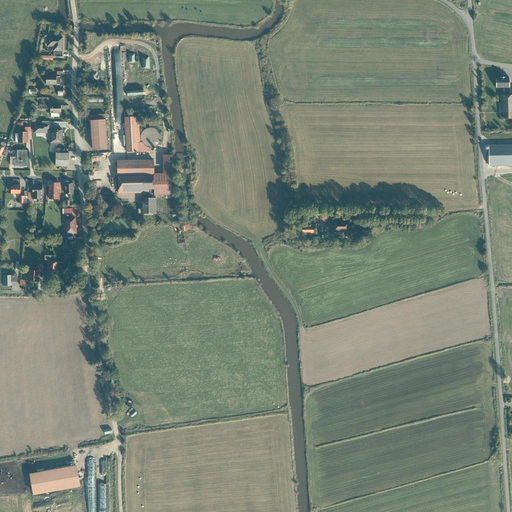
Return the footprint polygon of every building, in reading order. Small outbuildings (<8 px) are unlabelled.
[(64,38),(48,37),(48,46),(53,46),(53,52),(54,52),(62,52),(64,52),(64,38)] [(118,58),(113,58),(113,64),(122,63),(121,54),(118,54),(118,58)] [(57,76),(47,76),(47,85),(57,85),(57,76)] [(508,77),(495,77),(496,88),(509,87),(508,77)] [(67,87),(64,87),(63,92),(59,91),(58,96),(66,96),(67,87)] [(511,95),(501,96),(501,111),(511,110),(511,95)] [(159,99),(128,101),(128,109),(160,107),(159,99)] [(69,105),(51,105),(51,116),(61,116),(61,110),(69,110),(69,105)] [(511,110),(501,111),(501,120),(511,119),(511,110)] [(105,114),(90,115),(92,149),(107,148),(105,114)] [(138,117),(124,117),(127,153),(152,152),(146,148),(143,145),(142,143),(140,143),(138,117)] [(48,130),(48,122),(42,122),(42,126),(35,126),(35,133),(46,133),(46,130),(48,130)] [(64,143),(64,128),(50,128),(50,133),(53,133),(53,140),(51,140),(51,148),(56,148),(56,143),(64,143)] [(28,132),(18,132),(19,143),(28,143),(28,132)] [(27,166),(27,151),(17,151),(17,160),(13,161),(13,164),(13,166),(27,166)] [(69,154),(57,153),(56,167),(68,167),(69,154)] [(154,173),(154,160),(118,160),(118,193),(149,193),(149,189),(154,189),(154,173)] [(174,196),(173,173),(154,173),(154,189),(154,197),(174,196)] [(60,199),(60,183),(54,183),(54,186),(49,186),(49,199),(60,199)] [(20,194),(20,185),(15,185),(15,187),(12,187),(12,194),(20,194)] [(43,202),(43,185),(37,185),(37,187),(33,187),(33,192),(33,202),(43,202)] [(155,199),(142,199),(142,214),(155,214),(155,199)] [(75,233),(74,217),(64,218),(65,234),(75,233)] [(347,232),(347,221),(335,221),(335,235),(344,236),(344,232),(347,232)] [(316,236),(316,224),(309,223),(309,226),(302,226),(302,234),(308,234),(308,236),(316,236)] [(76,251),(75,241),(66,242),(67,252),(76,251)] [(38,270),(29,270),(29,281),(38,281),(38,272),(38,270)] [(17,282),(17,274),(13,274),(13,276),(3,276),(4,287),(12,286),(11,282),(17,282)] [(83,430),(72,433),(73,435),(74,435),(76,439),(85,437),(83,430)] [(75,465),(29,474),(35,500),(78,491),(75,465)]
